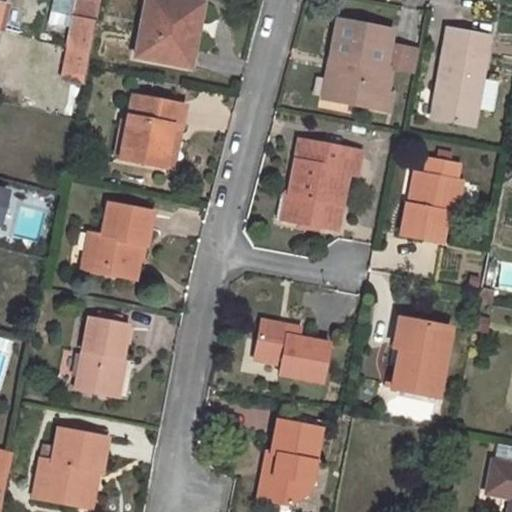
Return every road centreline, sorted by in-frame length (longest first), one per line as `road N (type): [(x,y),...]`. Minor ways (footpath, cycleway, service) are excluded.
road 1 (residential): [(161,511),(220,248)]
road 2 (residential): [(220,248),(285,0)]
road 3 (residential): [(344,278),(220,248)]
